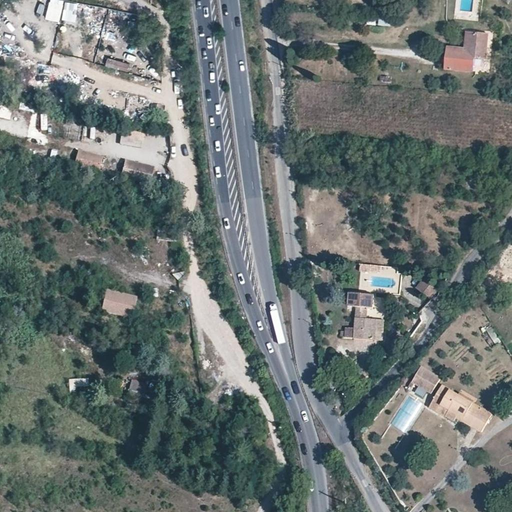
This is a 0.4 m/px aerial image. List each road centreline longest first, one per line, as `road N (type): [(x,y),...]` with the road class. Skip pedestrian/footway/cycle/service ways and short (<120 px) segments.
road 1 (trunk): [(215,0),(260,511)]
road 2 (trunk): [(283,511),(239,0)]
road 3 (unclassified): [(266,511),(282,475),(277,443),(194,283),(168,51)]
road 4 (residential): [(268,0),(300,329),(313,386),(337,432)]
road 5 (primary): [(201,0),(224,195),(260,319),(300,405)]
road 6 (primary): [(300,405),(262,250),(229,0)]
road 7 (residential): [(337,432),(407,356),(482,249),(511,223)]
